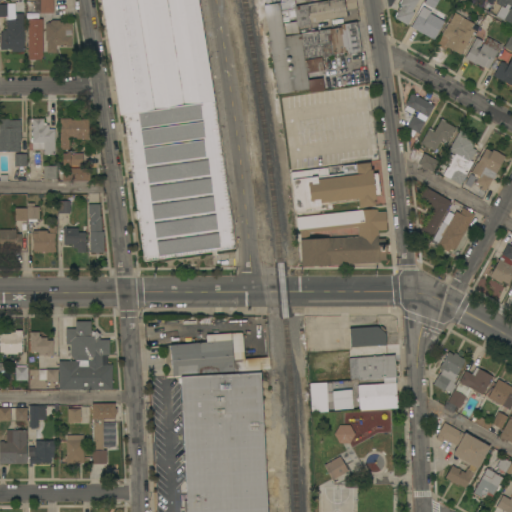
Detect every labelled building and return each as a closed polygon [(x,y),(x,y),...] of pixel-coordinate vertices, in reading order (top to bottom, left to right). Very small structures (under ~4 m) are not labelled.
[(53,0),(53,13),(34,13),(34,1),(39,1),(39,0),(53,0)] [(198,0),(214,101),(235,248),(144,261),(138,220),(136,220),(136,219),(134,220),(133,211),(137,211),(123,115),(120,115),(101,0),(198,0)] [(263,5),(265,4),(288,0),(294,0),(294,3),(299,2),(299,5),(326,0),(343,0),(346,16),(309,22),(311,32),(269,39),(263,5)] [(417,0),(412,11),(414,12),(407,25),(394,18),(397,12),(396,11),(397,9),(399,10),(401,6),(399,5),(401,0),(417,0)] [(424,0),(438,0),(433,9),(423,3),(424,0)] [(496,0),(511,0),(511,5),(510,6),(509,5),(506,11),(502,9),(505,4),(504,4),(502,7),(495,3),(496,0)] [(0,4),(7,4),(15,4),(15,13),(23,13),(23,29),(23,52),(11,52),(11,49),(0,49),(0,32),(2,32),(2,30),(6,30),(6,27),(2,27),(2,20),(5,20),(5,16),(0,16),(0,4)] [(433,39),(422,33),(422,34),(410,27),(417,15),(422,6),(431,11),(429,13),(444,21),(433,39)] [(509,8),(511,9),(511,24),(503,20),(509,8)] [(447,23),(448,23),(454,13),(473,23),(471,28),(474,30),(465,46),(466,47),(464,49),(463,48),(460,54),(445,46),(443,48),(436,44),(447,23)] [(28,19),(42,19),(42,57),(41,57),(41,59),(28,59),(28,19)] [(47,41),(45,41),(45,24),(47,24),(47,22),(50,22),(50,21),(51,21),(51,20),(59,20),(59,22),(71,22),(71,46),(56,46),(56,52),(47,52),(47,41)] [(341,27),(340,24),(356,22),(362,57),(347,59),(345,52),(333,54),(333,55),(321,57),(323,70),(306,73),(307,80),(322,77),(324,89),(309,92),(309,89),(278,94),(269,39),(311,32),(341,27)] [(488,69),(483,66),(483,67),(476,64),(475,64),(464,58),(475,37),(482,41),(477,49),(479,50),(486,37),(501,45),(488,69)] [(510,54),(505,62),(499,59),(504,51),(510,54)] [(511,85),(509,85),(506,84),(504,81),(503,81),(503,82),(492,76),(501,61),(508,65),(511,57),(511,85)] [(413,109),(411,114),(403,110),(406,105),(404,104),(411,93),(415,95),(415,93),(418,95),(417,96),(428,102),(428,101),(431,102),(430,103),(434,105),(427,117),(413,109)] [(418,133),(406,127),(413,115),(424,122),(418,133)] [(54,154),(43,154),(43,150),(32,150),(32,142),(30,142),(30,139),(32,139),(32,129),(30,129),(30,126),(32,126),(32,122),(30,122),(30,119),(43,118),(43,123),(45,123),(46,124),(48,124),(48,129),(54,129),(54,154)] [(88,140),(82,140),(82,139),(76,139),(76,137),(69,137),(69,149),(60,149),(59,133),(60,133),(60,125),(59,125),(59,118),(70,118),(70,119),(88,119),(88,140)] [(429,127),(433,129),(432,131),(433,132),(441,118),(445,120),(444,122),(455,127),(447,142),(444,140),(443,141),(441,140),(434,151),(420,143),(429,127)] [(20,120),(21,141),(19,141),(19,151),(0,151),(0,119),(9,119),(9,120),(20,120)] [(459,130),(468,135),(466,138),(474,143),(472,148),(476,150),(470,161),(472,162),(466,173),(467,173),(460,185),(442,175),(447,166),(448,166),(455,154),(448,150),(459,130)] [(476,162),(477,163),(485,148),(491,152),(492,150),(494,151),(494,150),(499,153),(505,156),(496,173),(495,173),(486,189),(486,188),(484,191),(480,189),(482,186),(478,184),(477,186),(474,184),(477,178),(473,175),(474,174),(471,172),(476,162)] [(66,153),(66,151),(70,151),(70,153),(77,153),(82,153),(82,166),(62,165),(62,153),(66,153)] [(424,153),(438,161),(433,172),(418,163),(424,153)] [(26,166),(14,166),(14,154),(26,154),(26,166)] [(327,167),(328,175),(343,173),(342,166),(369,162),(370,169),(371,169),(372,174),(377,173),(379,194),(375,195),(375,199),(374,199),(375,205),(359,207),(358,200),(331,204),(332,209),(296,213),(296,209),(295,209),(290,172),(327,167)] [(43,166),(56,166),(56,179),(43,179),(43,166)] [(62,181),(62,168),(90,168),(90,181),(62,181)] [(430,238),(419,232),(433,207),(417,198),(423,186),(450,201),(430,238)] [(57,201),(69,201),(69,213),(68,213),(68,215),(58,215),(58,213),(57,213),(57,201)] [(39,219),(36,219),(36,221),(28,221),(28,219),(26,219),(26,220),(14,220),(14,208),(26,208),(26,206),(27,206),(27,203),(34,203),(34,206),(39,206),(39,219)] [(99,204),(99,216),(101,216),(101,231),(103,231),(103,252),(98,252),(98,254),(96,254),(96,252),(89,252),(89,217),(88,217),(88,204),(99,204)] [(454,250),(452,248),(451,250),(449,249),(448,252),(447,251),(446,252),(442,250),(443,249),(434,245),(437,239),(439,240),(455,211),(459,213),(462,207),(474,214),(454,250)] [(377,230),(378,238),(384,238),(385,244),(386,244),(386,253),(385,253),(385,259),(379,260),(379,262),(329,264),(330,265),(301,266),(300,233),(298,233),(296,217),(362,210),(370,209),(370,208),(373,208),(373,209),(376,209),(377,212),(385,211),(386,230),(377,230)] [(32,230),(47,230),(47,233),(49,233),(49,226),(55,226),(55,252),(44,253),(44,252),(32,252),(32,230)] [(77,252),(77,248),(72,248),(72,244),(68,244),(68,245),(64,245),(64,244),(63,244),(63,236),(63,228),(77,228),(78,232),(85,232),(85,252),(77,252)] [(0,229),(15,229),(15,234),(21,233),(21,250),(15,250),(10,250),(10,253),(0,253),(0,229)] [(511,261),(501,254),(507,244),(511,246),(511,261)] [(511,275),(507,284),(502,281),(500,283),(489,276),(490,275),(488,274),(490,270),(492,271),(500,257),(503,259),(502,261),(511,266),(511,264),(511,275)] [(58,389),(58,361),(75,361),(75,360),(70,355),(70,344),(65,344),(66,328),(75,328),(75,321),(91,321),(91,330),(92,330),(94,332),(96,330),(99,334),(98,336),(101,339),(109,339),(109,355),(107,355),(107,364),(112,364),(112,389),(58,389)] [(182,376),(181,375),(172,376),(170,345),(206,342),(206,335),(242,332),(244,358),(266,357),(264,323),(266,323),(270,368),(260,369),(260,372),(182,376)] [(386,345),(350,347),(349,328),(377,326),(378,328),(380,326),(385,330),(383,332),(385,333),(386,345)] [(4,353),(4,352),(0,352),(0,333),(10,333),(10,332),(15,332),(15,330),(22,330),(22,334),(22,338),(21,338),(21,352),(17,352),(17,353),(4,353)] [(38,332),(38,336),(40,336),(40,337),(46,337),(46,340),(52,340),(53,356),(46,357),(46,355),(37,355),(37,352),(30,352),(30,332),(38,332)] [(439,374),(440,374),(441,371),(439,369),(440,368),(438,367),(440,364),(448,351),(453,354),(454,352),(458,355),(458,356),(465,360),(456,374),(458,375),(453,383),(455,384),(450,393),(444,389),(443,391),(432,384),(439,374)] [(358,380),(358,379),(350,380),(348,357),(394,354),(395,377),(358,380)] [(15,380),(15,367),(16,367),(16,366),(26,366),(26,367),(27,367),(27,380),(15,380)] [(458,382),(465,370),(471,374),(475,367),(492,376),(488,383),(489,383),(488,385),(487,385),(481,395),(470,388),(459,408),(447,401),(458,382)] [(46,382),(46,380),(38,380),(38,370),(46,370),(46,369),(58,369),(58,382),(46,382)] [(266,511),(183,511),(183,500),(186,500),(184,461),(182,461),(182,452),(184,452),(182,411),(180,411),(179,403),(181,403),(180,376),(182,376),(260,372),(266,511)] [(395,377),(397,408),(359,410),(357,385),(359,385),(358,380),(395,377)] [(497,379),(511,387),(511,404),(509,410),(487,397),(497,379)] [(309,383),(326,382),(327,411),(311,412),(309,383)] [(351,389),(352,408),(333,410),(332,391),(351,389)] [(115,403),(115,408),(116,408),(116,414),(114,414),(114,419),(102,419),(103,450),(106,450),(106,464),(92,464),(92,403),(115,403)] [(29,405),(44,405),(44,406),(45,406),(45,420),(37,420),(37,427),(29,427),(29,405)] [(0,421),(0,407),(10,407),(10,421),(0,421)] [(15,421),(15,407),(26,407),(27,421),(15,421)] [(67,423),(66,408),(73,408),(73,407),(79,407),(79,408),(80,408),(80,423),(67,423)] [(497,411),(507,417),(500,428),(491,423),(497,411)] [(511,443),(499,436),(510,416),(511,416),(511,414),(511,443)] [(491,423),(487,429),(482,427),(481,427),(474,423),(474,422),(471,420),(473,416),(476,417),(477,415),(491,423)] [(458,484),(458,485),(444,477),(451,465),(457,468),(459,469),(459,470),(464,472),(469,464),(453,455),(453,454),(452,453),(457,446),(444,438),(441,442),(435,439),(437,435),(444,422),(463,434),(464,432),(489,447),(477,467),(465,488),(458,484)] [(339,425),(349,425),(354,434),(349,443),(339,443),(334,434),(339,425)] [(0,464),(0,441),(3,441),(3,443),(6,443),(6,430),(26,430),(26,464),(0,464)] [(66,463),(66,462),(64,462),(64,456),(66,456),(66,441),(66,435),(82,435),(83,440),(83,463),(66,463)] [(29,456),(33,456),(33,448),(35,448),(35,441),(54,441),(54,451),(53,451),(53,457),(51,457),(51,463),(40,463),(29,463),(29,456)] [(339,456),(347,471),(332,480),(323,465),(339,456)] [(501,456),(508,459),(507,461),(508,461),(509,460),(510,461),(510,462),(510,463),(511,464),(511,467),(509,467),(508,469),(510,470),(508,474),(503,471),(502,473),(499,471),(500,469),(499,469),(498,470),(497,469),(498,468),(495,467),(501,456)] [(486,468),(488,469),(488,468),(492,470),(491,471),(502,477),(491,497),(485,494),(484,495),(482,494),(480,498),(472,493),(486,468)] [(511,511),(506,511),(495,506),(502,495),(509,499),(511,494),(511,511)]
